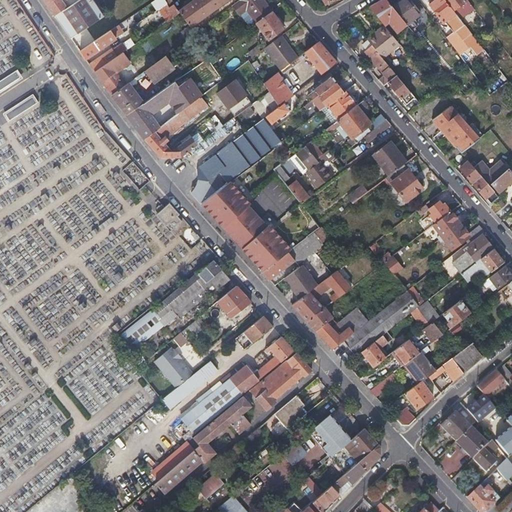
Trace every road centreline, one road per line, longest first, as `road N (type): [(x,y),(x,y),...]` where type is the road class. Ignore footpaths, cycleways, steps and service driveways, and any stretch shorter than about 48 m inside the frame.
road 1 (residential): [(401,445),(166,181),(28,0)]
road 2 (residential): [(318,24),(511,245)]
road 3 (residential): [(511,346),(401,445)]
